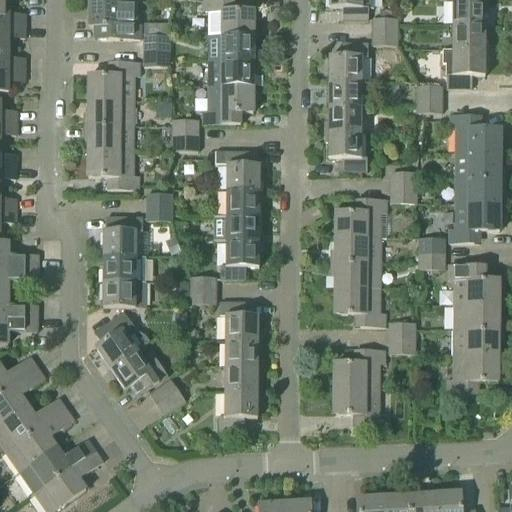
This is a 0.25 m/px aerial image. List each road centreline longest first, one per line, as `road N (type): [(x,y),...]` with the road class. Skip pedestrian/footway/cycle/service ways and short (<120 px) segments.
road 1 (residential): [(158,492),(67,358),(68,234),(49,211),(53,0)]
road 2 (residential): [(285,462),(295,0)]
road 3 (residential): [(285,462),(511,453)]
road 4 (residential): [(158,492),(285,462)]
